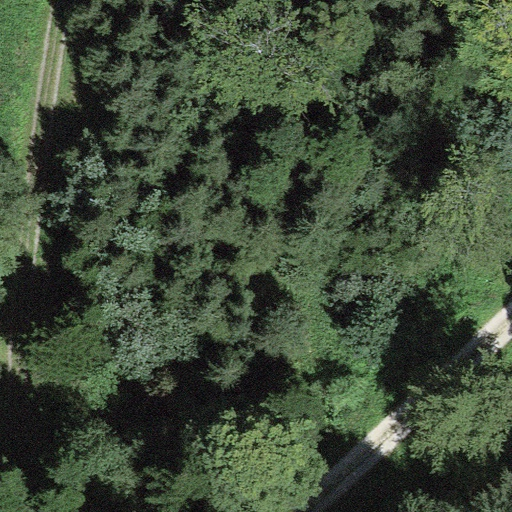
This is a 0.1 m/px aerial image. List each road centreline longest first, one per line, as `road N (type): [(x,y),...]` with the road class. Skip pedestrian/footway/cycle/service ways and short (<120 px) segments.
road 1 (track): [(62,0),(38,153),(18,434),(29,511)]
road 2 (track): [(291,511),(511,306)]
